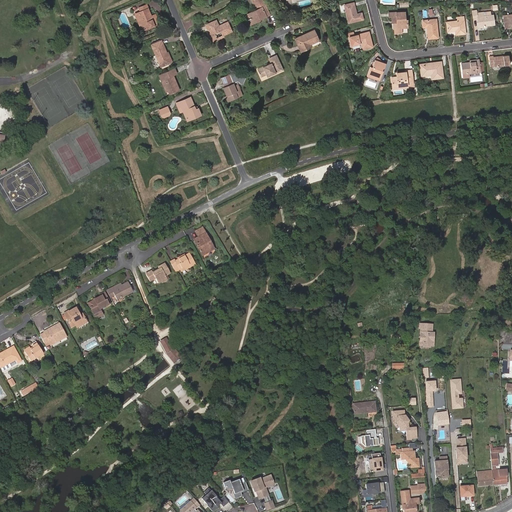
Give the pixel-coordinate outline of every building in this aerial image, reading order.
[(363,19),(361,13),(356,14),(353,3),(344,6),(349,23),(358,20),(363,19)] [(149,28),(157,24),(155,19),(152,20),(151,17),(146,5),(139,9),(140,12),(138,13),(143,23),(140,24),(143,31),(149,29),(149,28)] [(248,25),(259,19),(269,14),(266,6),(247,15),(249,19),(246,21),(248,25)] [(479,26),(486,25),(494,24),(493,15),(483,16),(483,12),(477,13),(477,10),(472,10),(473,17),(477,17),(479,26)] [(405,20),(404,12),(389,13),(389,16),(392,16),(393,28),(394,28),(395,33),(402,33),(401,28),(407,27),(406,20),(405,20)] [(438,37),(436,19),(423,21),(424,27),(427,26),(428,38),(438,37)] [(465,33),(464,20),(447,22),(448,32),(455,31),(456,34),(465,33)] [(208,35),(211,41),(217,38),(215,34),(221,32),(222,36),(232,31),(228,23),(219,27),(216,21),(206,26),(209,30),(210,30),(211,33),(208,35)] [(295,39),(301,51),(311,47),(310,44),(318,40),(314,30),(295,39)] [(217,38),(211,41),(212,43),(233,33),(232,31),(222,36),(217,38)] [(354,36),(349,37),(351,46),(362,43),(363,49),(372,47),(369,32),(354,36)] [(161,67),(171,63),(166,53),(161,41),(151,45),(161,67)] [(278,65),(280,64),(276,56),(270,59),(272,63),(258,69),(261,76),(266,74),(270,72),(272,75),(280,70),(278,65)] [(494,66),(509,64),(508,56),(493,58),(493,56),(489,57),(490,62),(494,62),(494,66)] [(383,67),(384,68),(386,64),(377,57),(375,60),(372,67),(370,67),(367,75),(380,79),(383,71),(382,71),(383,67)] [(467,65),(467,63),(461,63),(463,74),(469,73),(481,72),(480,70),(479,63),(479,59),(475,60),(475,62),(470,62),(470,64),(467,65)] [(442,77),(440,63),(420,65),(422,75),(431,74),(432,79),(442,77)] [(175,85),(177,84),(173,75),(176,74),(174,69),(160,76),(166,91),(168,90),(171,89),(173,93),(178,91),(175,85)] [(397,79),(392,79),(393,89),(407,87),(407,84),(413,83),(411,70),(406,71),(406,72),(396,73),(397,77),(397,79)] [(240,75),(237,77),(236,76),(234,72),(230,74),(232,79),(223,83),(224,86),(223,87),(227,95),(225,96),(228,101),(238,97),(236,92),(241,90),(238,84),(235,85),(233,82),(237,81),(238,83),(240,82),(243,83),(245,77),(240,75)] [(232,79),(230,74),(221,78),(223,83),(232,79)] [(190,97),(179,102),(182,107),(187,119),(195,116),(195,117),(201,115),(199,110),(196,111),(196,109),(190,97)] [(170,113),(168,106),(159,110),(162,116),(164,117),(169,115),(170,113)] [(204,234),(206,233),(203,227),(196,231),(199,237),(194,240),(202,255),(212,250),(204,234)] [(215,249),(206,233),(204,234),(212,250),(215,249)] [(174,259),(170,262),(176,271),(178,270),(176,266),(177,265),(179,264),(181,268),(189,264),(190,266),(195,263),(189,253),(175,260),(174,259)] [(161,282),(167,278),(166,276),(171,273),(165,263),(158,267),(159,269),(153,272),(152,270),(146,273),(150,281),(156,278),(158,283),(161,282)] [(116,286),(107,291),(110,297),(115,295),(118,300),(133,292),(128,282),(122,285),(117,287),(116,286)] [(111,303),(105,292),(100,295),(101,295),(95,299),(96,300),(93,301),(89,303),(91,307),(90,308),(94,315),(94,314),(96,318),(102,314),(100,311),(99,309),(111,303)] [(82,318),(80,315),(76,308),(70,311),(70,310),(65,313),(72,327),(76,325),(78,327),(87,322),(85,317),(82,318)] [(429,345),(432,345),(432,335),(430,335),(430,333),(431,324),(419,323),(419,328),(420,328),(420,336),(421,336),(421,339),(420,339),(419,345),(423,345),(423,346),(429,347),(429,345)] [(60,324),(40,335),(45,343),(49,341),(51,343),(66,335),(60,324)] [(182,357),(174,347),(172,348),(166,338),(160,341),(167,354),(173,363),(174,364),(181,357),(182,357)] [(31,349),(26,352),(31,361),(44,353),(37,343),(33,346),(33,347),(34,348),(32,350),(31,349)] [(4,354),(3,352),(0,354),(0,364),(1,366),(8,362),(9,363),(16,359),(18,363),(22,361),(14,348),(4,354)] [(462,378),(450,379),(451,408),(463,408),(462,378)] [(434,405),(434,381),(425,381),(426,405),(434,405)] [(23,395),(34,389),(32,385),(21,391),(23,395)] [(407,405),(416,404),(415,395),(406,396),(407,405)] [(376,411),(375,402),(353,404),(354,414),(355,419),(368,417),(367,412),(376,411)] [(404,416),(404,411),(393,412),(394,422),(396,422),(400,427),(405,427),(407,440),(412,439),(416,438),(416,429),(415,428),(414,428),(409,428),(409,426),(406,425),(409,420),(405,421),(405,416),(404,416)] [(439,425),(449,424),(448,415),(445,416),(445,412),(437,413),(439,425)] [(364,446),(380,445),(380,437),(376,437),(376,429),(366,429),(366,435),(358,435),(358,443),(364,442),(364,446)] [(466,437),(457,438),(457,447),(455,447),(456,464),(468,463),(466,437)] [(500,452),(500,447),(491,448),(491,456),(498,455),(498,453),(500,452)] [(407,460),(408,464),(410,464),(411,468),(418,467),(418,460),(418,458),(414,459),(413,452),(412,452),(407,452),(407,460)] [(381,453),(372,454),(374,471),(383,470),(381,453)] [(493,484),(500,484),(498,470),(495,470),(495,466),(499,465),(498,455),(491,456),(492,471),(493,484)] [(448,477),(447,461),(446,457),(440,457),(440,461),(434,462),(435,475),(439,474),(442,477),(448,477)] [(498,470),(500,484),(507,483),(506,469),(502,470),(498,470)] [(479,485),(493,484),(492,471),(478,472),(479,485)] [(262,490),(272,486),(268,477),(258,481),(258,480),(249,484),(252,494),(254,493),(257,501),(265,498),(262,490)] [(246,492),(243,484),(239,486),(237,481),(228,485),(227,482),(221,485),(223,491),(231,492),(234,500),(240,498),(238,494),(241,493),(241,494),(246,492)] [(384,482),(366,484),(367,494),(385,492),(384,482)] [(473,495),(472,486),(460,487),(461,496),(473,495)] [(221,498),(217,502),(214,499),(215,499),(209,492),(209,493),(206,490),(202,494),(204,497),(199,501),(205,507),(204,507),(208,511),(212,511),(215,509),(218,506),(221,509),(226,504),(221,498)] [(234,500),(231,492),(223,491),(223,493),(230,494),(233,501),(234,500)] [(408,497),(410,497),(409,491),(401,492),(402,504),(404,504),(404,509),(404,511),(415,511),(416,511),(417,511),(416,504),(420,503),(419,498),(410,499),(408,499),(408,497)] [(193,497),(179,509),(181,511),(200,511),(197,507),(200,504),(193,497)] [(373,505),(373,508),(387,507),(386,499),(381,499),(382,505),(373,505)] [(265,511),(273,509),(271,503),(263,506),(265,511)]
